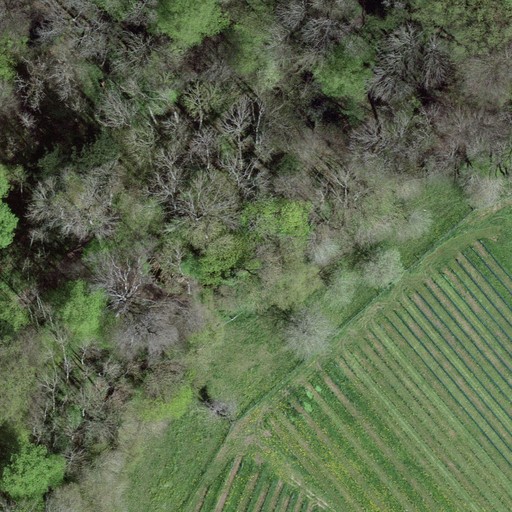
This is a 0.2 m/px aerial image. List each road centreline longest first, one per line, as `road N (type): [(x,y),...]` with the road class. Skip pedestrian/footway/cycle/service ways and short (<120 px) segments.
road 1 (track): [(0,323),(380,0)]
road 2 (track): [(93,241),(174,338),(237,369),(295,373)]
